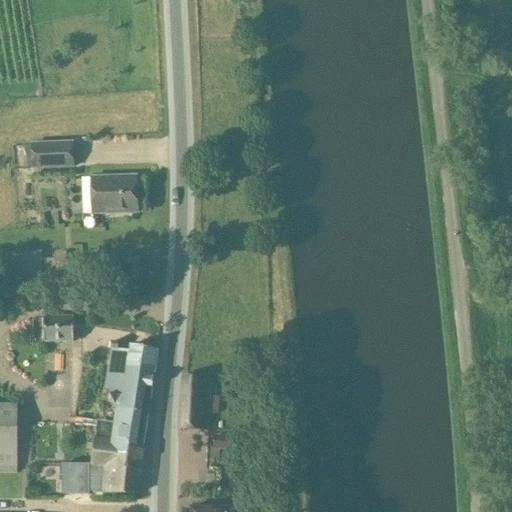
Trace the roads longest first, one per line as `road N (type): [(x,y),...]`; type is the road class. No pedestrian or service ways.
road 1 (unclassified): [(477,511),(425,0)]
road 2 (secondary): [(162,511),(182,194),(172,0)]
